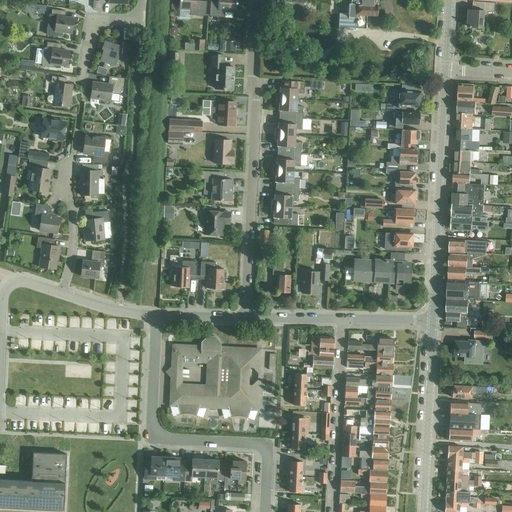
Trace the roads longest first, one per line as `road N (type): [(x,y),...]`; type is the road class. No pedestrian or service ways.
road 1 (residential): [(244,317),(255,0)]
road 2 (unknown): [(140,21),(118,310)]
road 3 (residential): [(264,511),(266,456),(256,444),(173,440),(152,430),(157,318)]
road 4 (secondary): [(434,320),(446,68)]
road 5 (residential): [(332,511),(341,317)]
road 6 (secondary): [(423,511),(434,320)]
road 7 (residential): [(57,291),(20,280),(8,285),(0,374)]
road 8 (residential): [(57,291),(68,258),(72,155)]
road 9 (residential): [(142,0),(140,21),(90,21),(80,86)]
